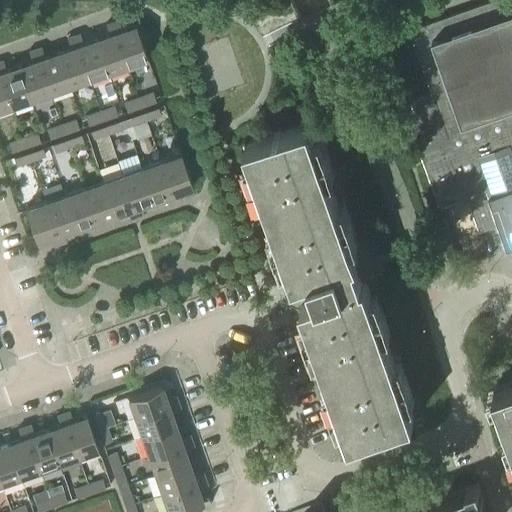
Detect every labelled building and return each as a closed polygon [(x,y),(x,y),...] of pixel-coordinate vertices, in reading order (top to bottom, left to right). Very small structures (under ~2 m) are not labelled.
[(511,0),(493,0),(410,30),(431,92),(410,99),(415,114),(407,117),(439,207),(467,197),(479,231),(498,224),(501,233),(511,229),(511,0)] [(118,20),(111,22),(127,65),(147,57),(135,23),(121,28),(118,20)] [(127,65),(111,22),(105,24),(108,33),(95,37),(107,71),(127,65)] [(107,71),(95,37),(83,42),(79,33),(73,35),(88,78),(107,71)] [(88,78),(73,35),(66,37),(70,46),(57,51),(69,85),(88,78)] [(69,85),(57,51),(44,55),(41,46),(34,48),(50,91),(69,85)] [(50,91),(34,48),(28,51),(31,60),(18,64),(30,98),(50,91)] [(30,98),(18,64),(6,69),(2,60),(0,60),(0,73),(11,105),(30,98)] [(0,108),(11,105),(0,73),(0,108)] [(152,92),(138,97),(141,105),(155,100),(152,92)] [(141,105),(138,97),(123,102),(126,110),(141,105)] [(114,105),(99,110),(102,119),(117,114),(114,105)] [(157,106),(143,111),(146,119),(160,114),(157,106)] [(102,119),(99,110),(85,115),(88,124),(102,119)] [(146,119),(143,111),(128,116),(131,124),(146,119)] [(75,119),(61,124),(64,132),(78,127),(75,119)] [(119,119),(104,124),(107,133),(122,128),(119,119)] [(350,440),(414,418),(365,279),(358,282),(351,260),(358,258),(309,120),(245,142),(293,280),(297,279),(304,301),(301,302),(350,440)] [(64,132),(61,124),(46,129),(49,137),(64,132)] [(107,133),(104,124),(90,129),(93,138),(107,133)] [(37,132),(22,137),(25,146),(40,141),(37,132)] [(80,133),(66,138),(69,146),(83,141),(80,133)] [(25,146),(22,137),(8,142),(11,151),(25,146)] [(69,146),(66,138),(51,143),(54,151),(69,146)] [(42,146),(27,151),(30,160),(45,155),(42,146)] [(30,160),(27,151),(13,156),(16,165),(30,160)] [(180,152),(160,159),(175,202),(181,200),(178,191),(192,186),(180,152)] [(175,202),(160,159),(140,166),(152,200),(165,196),(168,205),(175,202)] [(152,200),(140,166),(121,173),(136,216),(143,214),(140,205),(152,200)] [(136,216),(121,173),(102,179),(114,214),(127,209),(130,218),(136,216)] [(114,214),(102,179),(83,186),(98,229),(104,227),(101,218),(114,214)] [(98,229),(83,186),(63,193),(75,227),(88,223),(91,232),(98,229)] [(75,227),(63,193),(44,200),(59,243),(66,240),(63,232),(75,227)] [(59,243),(44,200),(24,207),(36,241),(50,236),(53,245),(59,243)] [(511,381),(497,387),(501,398),(498,399),(511,439),(511,381)] [(127,396),(134,416),(177,401),(175,394),(166,398),(161,384),(127,396)] [(141,435),(175,423),(171,411),(180,407),(177,401),(134,416),(141,435)] [(69,410),(62,412),(77,455),(98,448),(86,414),(72,419),(69,410)] [(77,455),(62,412),(56,414),(59,423),(46,428),(58,462),(77,455)] [(92,415),(97,429),(106,426),(101,412),(92,415)] [(58,462),(46,428),(34,432),(30,423),(24,426),(39,469),(58,462)] [(148,455),(191,439),(189,433),(180,436),(175,423),(141,435),(148,455)] [(39,469),(24,426),(17,428),(20,437),(8,441),(20,475),(39,469)] [(111,440),(106,426),(97,429),(102,443),(111,440)] [(193,446),(191,439),(148,455),(154,474),(189,462),(184,449),(193,446)] [(20,475),(8,441),(0,444),(0,480),(1,482),(20,475)] [(106,453),(111,468),(120,464),(114,450),(106,453)] [(193,475),(189,462),(154,474),(161,493),(204,478),(202,472),(193,475)] [(125,479),(120,464),(111,468),(116,482),(125,479)] [(102,478),(87,483),(90,492),(105,486),(102,478)] [(207,484),(204,478),(161,493),(167,511),(171,511),(202,501),(198,488),(207,484)] [(90,492),(87,483),(73,488),(76,497),(90,492)] [(419,511),(476,511),(473,504),(484,501),(478,484),(466,488),(468,495),(419,511)] [(119,492),(124,506),(133,503),(128,489),(119,492)] [(63,492),(49,497),(52,505),(66,500),(63,492)] [(52,505),(49,497),(34,502),(37,510),(52,505)] [(136,511),(133,503),(124,506),(126,511),(136,511)]
